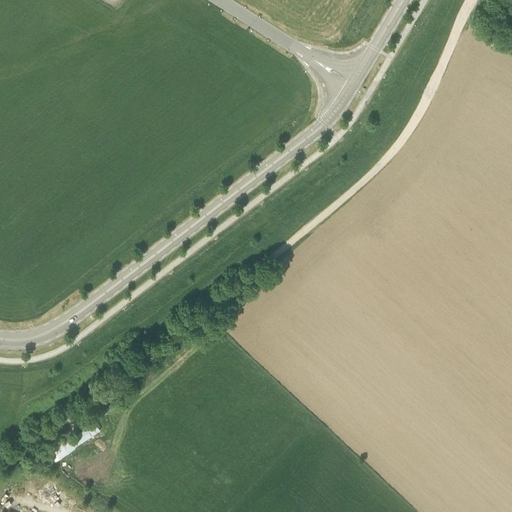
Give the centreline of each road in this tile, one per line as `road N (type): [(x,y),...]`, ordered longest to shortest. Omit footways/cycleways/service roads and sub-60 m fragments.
road 1 (track): [(0,464),(178,337),(375,171),(423,109),(472,0)]
road 2 (tertiary): [(0,339),(32,339),(80,313),(324,124),(352,85)]
road 3 (unclassified): [(220,0),(352,85)]
